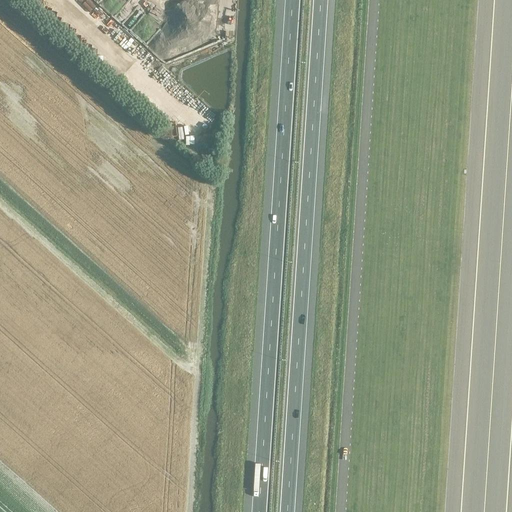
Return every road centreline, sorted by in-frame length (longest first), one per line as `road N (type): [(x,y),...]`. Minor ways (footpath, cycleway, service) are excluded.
road 1 (motorway): [(287,511),(321,0)]
road 2 (motorway): [(292,0),(259,511)]
